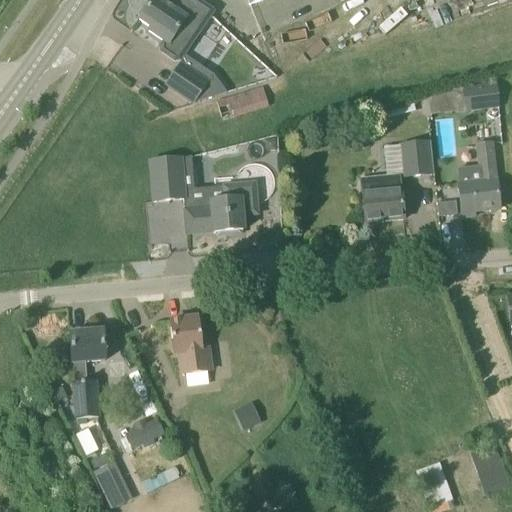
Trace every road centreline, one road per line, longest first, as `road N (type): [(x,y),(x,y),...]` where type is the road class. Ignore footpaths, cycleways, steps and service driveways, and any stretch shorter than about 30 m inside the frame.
road 1 (unclassified): [(0,304),(511,258)]
road 2 (secondary): [(9,102),(80,0)]
